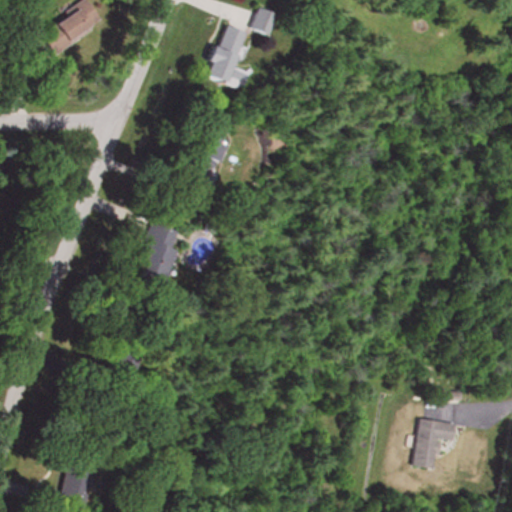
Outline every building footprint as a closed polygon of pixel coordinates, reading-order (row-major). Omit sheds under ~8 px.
[(80,0),(79,0),(25,36),(41,60),(96,25),(80,0)] [(242,29),(259,37),(267,17),(250,9),(242,29)] [(238,32),(212,25),(197,80),(229,89),(234,71),(228,69),(238,32)] [(204,175),(218,135),(198,129),(185,169),(204,175)] [(155,281),(173,235),(150,226),(132,272),(155,281)] [(407,468),(429,471),(432,441),(446,443),(448,424),(412,421),(407,468)] [(83,461),(63,457),(53,505),(74,509),(83,461)]
